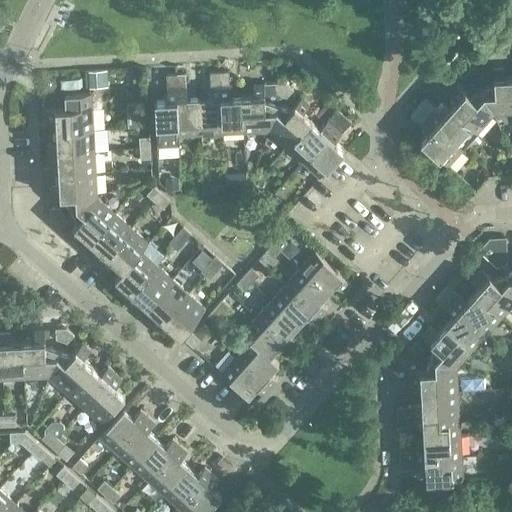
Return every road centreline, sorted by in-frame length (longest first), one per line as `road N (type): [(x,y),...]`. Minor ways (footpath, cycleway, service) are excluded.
road 1 (residential): [(446,250),(259,456),(0,221)]
road 2 (residential): [(410,221),(361,181),(321,223)]
